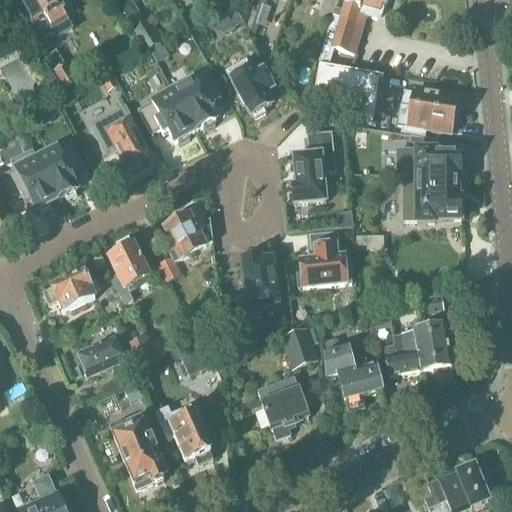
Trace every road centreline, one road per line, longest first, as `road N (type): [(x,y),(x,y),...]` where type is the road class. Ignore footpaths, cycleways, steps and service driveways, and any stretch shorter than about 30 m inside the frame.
road 1 (tertiary): [(511,331),(490,0)]
road 2 (residential): [(266,511),(511,410)]
road 3 (residential): [(0,285),(227,170)]
road 4 (residential): [(99,511),(0,300)]
road 5 (residential): [(227,170),(265,151),(272,244),(232,247)]
